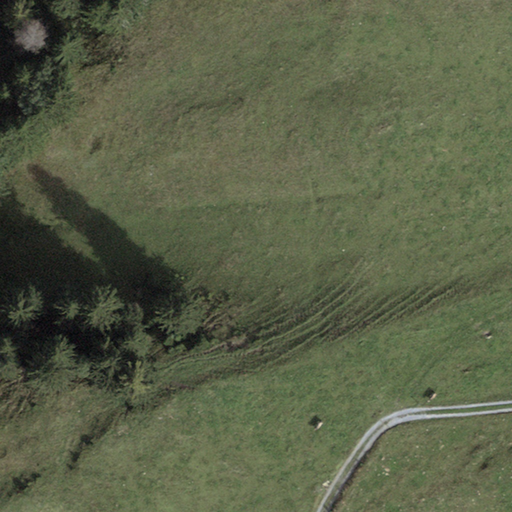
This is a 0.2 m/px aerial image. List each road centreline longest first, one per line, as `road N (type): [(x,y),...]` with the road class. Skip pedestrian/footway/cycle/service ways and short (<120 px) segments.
road 1 (track): [(387,423),(432,361),(511,304)]
road 2 (track): [(387,423),(511,406)]
